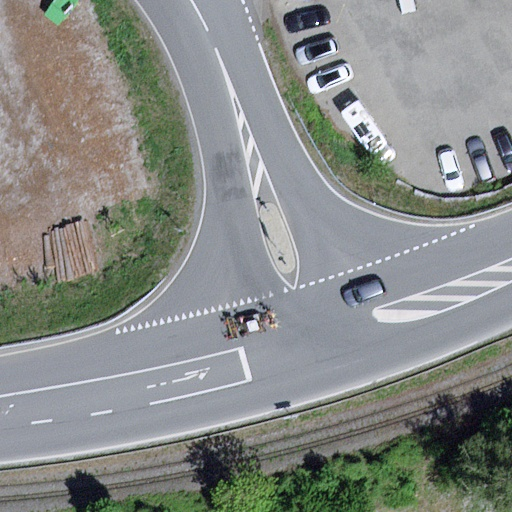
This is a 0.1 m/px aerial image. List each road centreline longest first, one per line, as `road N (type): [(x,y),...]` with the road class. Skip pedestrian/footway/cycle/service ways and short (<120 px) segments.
road 1 (unclassified): [(191,0),(226,78),(315,349)]
road 2 (tertiary): [(0,416),(82,405),(315,349)]
road 3 (tertiary): [(315,349),(511,274)]
